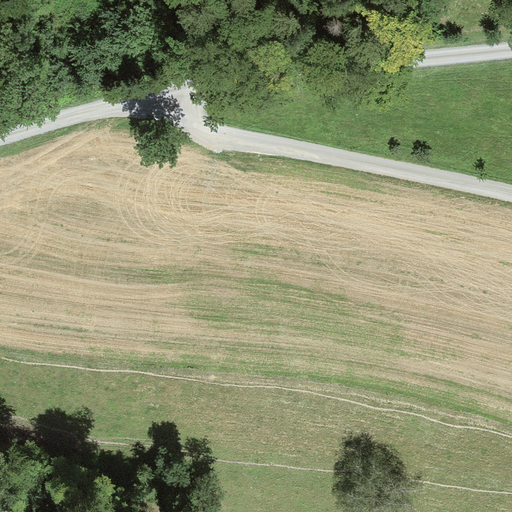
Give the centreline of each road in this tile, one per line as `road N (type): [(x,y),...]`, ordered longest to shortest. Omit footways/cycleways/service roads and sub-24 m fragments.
road 1 (track): [(0,129),(132,99),(511,42)]
road 2 (track): [(132,99),(209,129),(511,192)]
